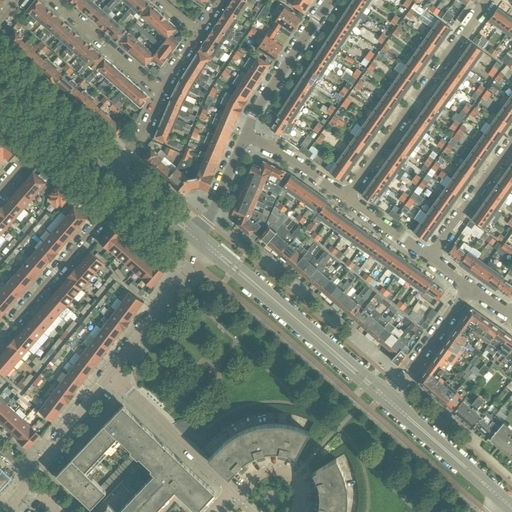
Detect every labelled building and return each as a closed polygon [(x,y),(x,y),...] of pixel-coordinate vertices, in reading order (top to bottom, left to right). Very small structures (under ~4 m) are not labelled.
[(27,18),(30,21),(44,5),(38,0),(34,0),(26,11),(30,14),(27,18)] [(75,0),(72,3),(80,10),(88,0),(75,0)] [(88,0),(80,10),(88,17),(97,5),(93,1),(93,0),(88,0)] [(127,11),(130,14),(141,0),(128,0),(126,3),(130,7),(127,11)] [(136,13),(141,17),(151,6),(144,0),(141,0),(130,14),(133,16),(136,13)] [(245,0),(231,0),(230,2),(244,11),(247,6),(251,9),(253,5),(245,0)] [(310,5),(302,0),(293,0),(294,1),(291,5),(304,13),(310,5)] [(362,0),(352,0),(349,5),(362,13),(366,7),(368,9),(370,5),(362,0)] [(230,2),(225,10),(242,22),(245,18),(241,16),(244,11),(230,2)] [(433,13),(436,8),(432,5),(432,6),(430,8),(429,7),(429,8),(428,7),(430,4),(427,2),(422,9),(427,13),(429,10),(433,13)] [(37,20),(41,24),(51,12),(44,5),(30,21),(33,24),(37,20)] [(88,17),(95,23),(108,8),(105,5),(102,9),(97,5),(88,17)] [(349,5),(343,14),(358,24),(360,19),(359,18),(362,13),(349,5)] [(145,20),(149,24),(159,13),(151,6),(141,17),(138,20),(142,23),(145,20)] [(277,8),(273,13),(295,27),(301,18),(284,6),(281,11),(277,8)] [(268,10),(263,7),(256,18),(261,22),(268,10)] [(95,23),(103,30),(112,18),(108,15),(111,11),(108,8),(95,23)] [(492,26),(496,29),(506,14),(497,8),(488,21),(494,24),(492,26)] [(225,10),(219,19),(233,27),(236,23),(240,26),(242,22),(225,10)] [(42,31),(45,34),(59,18),(51,12),(41,24),(45,27),(42,31)] [(153,28),(158,32),(168,20),(159,13),(149,24),(146,27),(150,31),(153,28)] [(277,16),(270,28),(287,39),(287,38),(289,34),(290,32),(291,33),(295,27),(273,13),(273,14),(277,16)] [(343,14),(337,23),(350,32),(354,26),(355,27),(358,24),(343,14)] [(451,19),(444,14),(441,18),(452,26),(454,23),(454,22),(454,21),(451,19)] [(501,30),(506,33),(511,24),(511,18),(506,14),(496,29),(500,32),(501,30)] [(52,33),(56,37),(66,25),(59,18),(45,34),(48,37),(52,33)] [(103,30),(110,37),(123,21),(120,19),(117,22),(112,18),(103,30)] [(219,19),(214,27),(231,38),(234,35),(230,32),(233,27),(219,19)] [(159,39),(163,42),(170,34),(176,28),(168,20),(158,32),(162,36),(159,39)] [(438,20),(431,30),(444,38),(451,29),(438,20)] [(110,37),(118,43),(128,32),(123,28),(126,24),(123,21),(110,37)] [(337,23),(331,32),(346,42),(348,38),(347,37),(350,32),(337,23)] [(60,47),(63,43),(74,31),(66,25),(56,37),(60,40),(57,44),(60,47)] [(214,27),(208,35),(222,44),(225,39),(229,42),(231,38),(214,27)] [(270,28),(262,39),(279,51),(283,45),(282,44),(283,43),(286,39),(287,39),(270,28)] [(132,35),(134,32),(131,29),(129,30),(128,32),(118,43),(127,51),(137,39),(132,35)] [(431,30),(425,38),(438,47),(444,38),(431,30)] [(6,41),(17,51),(24,43),(20,40),(22,37),(15,31),(6,41)] [(64,50),(67,53),(81,37),(74,31),(63,43),(67,47),(64,50)] [(331,32),(325,42),(338,50),(342,44),(343,45),(346,42),(331,32)] [(161,45),(159,47),(170,56),(172,52),(178,44),(178,43),(179,41),(170,34),(163,42),(161,45)] [(208,35),(203,43),(220,55),(223,52),(219,49),(222,44),(208,35)] [(127,51),(135,58),(145,47),(140,43),(143,40),(139,36),(137,39),(127,51)] [(279,51),(262,39),(258,36),(254,42),(258,45),(256,49),(273,60),(279,51)] [(477,44),(483,48),(486,43),(488,40),(483,36),(480,41),(475,37),(472,42),(477,45),(477,44)] [(74,52),(78,56),(89,44),(81,37),(67,53),(71,56),(74,52)] [(425,38),(419,47),(431,56),(438,47),(425,38)] [(17,51),(30,62),(37,54),(31,49),(32,47),(32,45),(27,41),(25,44),(24,43),(17,51)] [(325,42),(319,51),(333,60),(336,56),(335,55),(338,50),(325,42)] [(203,43),(197,52),(210,61),(214,56),(218,59),(220,55),(203,43)] [(470,43),(463,52),(478,63),(480,59),(479,57),(483,52),(470,43)] [(482,48),(491,54),(495,50),(486,43),(483,48),(482,48)] [(79,63),(82,66),(96,51),(89,44),(78,56),(82,60),(79,63)] [(45,46),(41,50),(47,55),(51,51),(45,46)] [(144,66),(151,59),(151,58),(156,51),(153,48),(150,51),(145,47),(135,58),(144,66)] [(151,58),(151,59),(161,67),(167,58),(168,58),(170,56),(159,47),(158,48),(156,51),(151,58)] [(419,47),(413,56),(425,65),(431,56),(419,47)] [(390,54),(387,51),(382,48),(376,56),(384,62),(390,54)] [(89,65),(93,69),(104,57),(96,51),(82,66),(85,69),(89,65)] [(319,51),(313,60),(326,68),(330,63),(331,64),(334,60),(333,60),(319,51)] [(197,52),(191,62),(203,69),(206,64),(214,69),(218,72),(221,67),(217,65),(210,61),(197,52)] [(463,52),(457,61),(469,70),(473,65),(475,66),(478,63),(463,52)] [(30,62),(43,74),(53,63),(47,58),(45,58),(44,60),(37,54),(30,62)] [(412,55),(405,65),(418,74),(425,65),(413,56),(412,55)] [(505,64),(506,65),(509,60),(511,58),(505,55),(504,56),(501,61),(505,64)] [(99,71),(102,74),(111,64),(104,57),(93,69),(85,78),(88,80),(90,82),(91,80),(96,74),(99,71)] [(249,57),(246,61),(264,73),(270,65),(257,57),(254,61),(249,57)] [(313,60),(307,69),(322,78),(324,75),(323,73),(326,68),(313,60)] [(248,70),(246,73),(259,82),(264,73),(246,61),(243,66),(248,70)] [(457,61),(450,70),(465,81),(468,76),(466,75),(469,70),(457,61)] [(191,62),(186,70),(202,80),(205,82),(208,78),(200,73),(203,69),(191,62)] [(496,62),(490,70),(495,74),(497,70),(501,65),(496,62)] [(51,80),(56,85),(63,77),(55,70),(57,69),(57,67),(53,63),(43,74),(51,80)] [(97,88),(101,91),(119,71),(111,64),(102,74),(106,77),(103,80),(100,85),(100,84),(97,88)] [(405,65),(399,73),(412,83),(418,74),(405,65)] [(307,69),(301,79),(314,87),(318,81),(319,82),(322,78),(307,69)] [(180,79),(179,79),(192,86),(195,81),(203,86),(203,87),(207,89),(209,85),(205,82),(202,80),(186,70),(180,79)] [(346,79),(350,73),(345,70),(341,76),(346,79)] [(450,70),(444,79),(457,88),(461,83),(462,84),(465,81),(450,70)] [(114,84),(117,87),(126,77),(119,71),(101,91),(104,95),(107,91),(108,91),(114,84)] [(238,74),(235,78),(253,90),(259,82),(246,73),(243,78),(238,74)] [(399,73),(393,82),(406,92),(412,83),(399,73)] [(352,85),(356,80),(351,76),(350,75),(345,81),(347,82),(352,85)] [(371,80),(369,79),(363,75),(360,78),(368,84),(371,80)] [(56,85),(68,95),(74,87),(77,84),(72,80),(70,80),(69,82),(63,77),(56,85)] [(111,101),(116,105),(134,84),(130,80),(126,77),(117,87),(121,90),(115,97),(114,97),(111,101)] [(237,87),(234,90),(247,99),(253,90),(235,78),(232,83),(237,87)] [(179,80),(174,89),(187,95),(189,91),(197,96),(197,95),(203,98),(205,93),(199,91),(192,86),(179,79),(179,80)] [(301,79),(295,87),(310,97),(312,93),(310,92),(314,87),(301,79)] [(444,79),(438,88),(452,98),(455,94),(453,93),(457,88),(444,79)] [(343,88),(348,91),(352,85),(347,82),(343,88)] [(393,82),(386,91),(399,101),(406,92),(393,82)] [(129,97),(132,100),(141,90),(134,84),(116,105),(119,107),(122,104),(125,100),(126,100),(129,97)] [(68,95),(80,106),(89,95),(84,91),(82,91),(81,92),(74,87),(68,95)] [(295,87),(289,97),(302,105),(306,99),(307,101),(310,97),(295,87)] [(438,88),(432,97),(444,106),(448,100),(450,102),(452,98),(438,88)] [(170,98),(182,105),(191,109),(197,112),(199,108),(193,105),(194,104),(184,100),(187,95),(174,89),(170,98)] [(353,89),(350,93),(356,97),(359,93),(353,89)] [(474,92),(471,97),(476,100),(482,92),(477,89),(474,92)] [(141,90),(132,100),(132,101),(132,100),(128,104),(136,111),(149,97),(141,90)] [(223,97),(222,98),(242,108),(248,99),(247,99),(234,90),(231,96),(226,92),(223,97)] [(205,104),(205,103),(210,105),(214,97),(215,93),(210,91),(208,95),(205,104)] [(386,91),(380,100),(393,110),(399,101),(386,91)] [(340,102),(343,97),(339,94),(337,93),(333,97),(340,102)] [(80,106),(92,116),(99,109),(93,103),(94,101),(94,99),(89,95),(80,106)] [(499,105),(502,107),(511,113),(511,100),(509,98),(506,96),(499,105)] [(289,97),(283,106),(298,116),(300,111),(298,110),(302,105),(289,97)] [(425,106),(439,116),(442,112),(441,111),(444,106),(432,97),(425,106)] [(170,98),(166,110),(178,114),(187,119),(187,118),(189,119),(187,122),(192,124),(195,117),(189,114),(190,114),(180,110),(182,105),(170,98)] [(226,106),(223,112),(237,118),(238,118),(242,108),(222,98),(220,103),(226,106)] [(380,100),(373,109),(386,119),(393,110),(380,100)] [(205,103),(205,104),(203,109),(201,113),(206,115),(210,105),(205,103)] [(119,111),(112,104),(109,108),(116,114),(119,111)] [(277,115),(279,116),(290,123),(293,118),(295,119),(298,116),(283,106),(277,115)] [(425,106),(419,114),(431,123),(435,118),(436,119),(439,116),(425,106)] [(511,113),(502,107),(496,116),(509,125),(511,120),(511,113)] [(92,116),(106,128),(112,120),(99,109),(92,116)] [(373,109),(367,118),(380,128),(386,119),(373,109)] [(166,110),(162,118),(190,130),(191,126),(185,124),(186,123),(176,119),(178,114),(166,110)] [(216,113),(214,119),(233,127),(237,118),(223,112),(221,116),(216,113)] [(454,121),(452,124),(456,127),(460,122),(463,118),(459,116),(455,113),(450,119),(454,121)] [(419,114),(412,124),(425,133),(429,127),(430,128),(433,124),(431,123),(419,114)] [(293,126),(290,123),(279,116),(270,129),(274,132),(276,133),(280,135),(283,131),(288,134),(293,126)] [(496,116),(489,125),(502,134),(509,125),(496,116)] [(162,118),(158,128),(170,133),(172,128),(182,132),(188,134),(190,130),(162,118)] [(367,118),(361,127),(374,136),(380,128),(367,118)] [(217,125),(215,130),(229,137),(233,127),(214,119),(212,123),(217,125)] [(112,120),(106,128),(117,138),(126,127),(118,121),(116,123),(112,120)] [(465,121),(459,129),(463,132),(465,129),(469,124),(465,121)] [(412,124),(406,133),(423,145),(426,142),(421,138),(425,133),(412,124)] [(489,125),(483,134),(496,143),(502,134),(489,125)] [(361,127),(354,136),(367,146),(374,136),(361,127)] [(170,133),(158,128),(153,138),(166,143),(175,147),(181,150),(183,146),(177,143),(177,142),(168,138),(170,133)] [(325,128),(322,132),(327,135),(328,134),(332,137),(333,134),(325,128)] [(0,161),(4,157),(9,161),(20,149),(4,135),(4,134),(0,130),(0,161)] [(208,132),(205,138),(225,146),(229,137),(215,130),(213,134),(208,132)] [(406,133),(399,142),(412,151),(412,150),(416,145),(418,147),(420,143),(406,133)] [(483,134),(477,143),(490,152),(496,143),(483,134)] [(313,139),(308,136),(304,141),(309,144),(313,139)] [(354,136),(348,145),(361,155),(367,146),(354,136)] [(209,144),(207,150),(221,156),(225,146),(205,138),(204,142),(209,144)] [(412,151),(399,142),(393,151),(407,161),(410,157),(408,156),(409,155),(411,157),(414,152),(412,150),(412,151)] [(477,143),(470,152),(483,161),(490,152),(477,143)] [(348,145),(342,154),(354,164),(361,155),(348,145)] [(430,150),(432,151),(437,154),(439,151),(433,146),(430,150)] [(174,150),(166,147),(163,152),(171,156),(174,150)] [(142,159),(153,168),(162,158),(158,154),(151,148),(142,159)] [(203,158),(203,159),(217,165),(221,156),(207,150),(206,153),(200,151),(198,156),(203,158)] [(189,153),(184,151),(181,159),(186,161),(189,153)] [(393,151),(387,159),(399,168),(403,163),(405,164),(407,161),(393,151)] [(470,152),(464,161),(477,170),(483,161),(470,152)] [(342,154),(335,163),(348,172),(354,164),(342,154)] [(153,168),(165,179),(172,171),(161,162),(163,159),(162,158),(153,168)] [(172,171),(165,179),(171,184),(177,190),(178,191),(183,195),(183,196),(183,195),(184,196),(185,195),(186,195),(186,194),(189,191),(190,190),(196,189),(194,177),(190,175),(189,171),(190,162),(186,161),(181,159),(180,160),(176,168),(172,172),(172,171)] [(197,163),(195,167),(213,175),(217,165),(203,159),(201,165),(197,163)] [(387,159),(380,168),(395,179),(398,175),(396,174),(399,168),(387,159)] [(276,177),(286,182),(291,175),(263,161),(260,167),(259,167),(259,168),(252,165),(249,172),(272,182),(272,181),(274,182),(276,177)] [(464,161),(458,169),(470,179),(477,170),(464,161)] [(335,163),(329,172),(342,181),(348,172),(335,163)] [(438,168),(433,165),(430,169),(427,174),(431,177),(435,172),(438,168)] [(511,167),(509,166),(503,175),(511,181),(511,167)] [(195,177),(194,177),(196,189),(199,188),(200,188),(200,189),(201,189),(205,190),(205,191),(207,191),(214,175),(213,175),(195,167),(194,169),(198,171),(195,177)] [(380,168),(374,177),(387,186),(390,181),(392,182),(395,179),(380,168)] [(455,174),(451,179),(464,188),(470,179),(458,169),(455,174)] [(32,171),(25,180),(38,192),(42,195),(48,188),(44,185),(46,183),(32,171)] [(270,186),(272,182),(249,172),(246,180),(262,187),(264,183),(270,186)] [(447,174),(441,182),(446,185),(451,177),(447,174)] [(287,193),(290,196),(301,182),(292,175),(291,175),(286,182),(283,186),(282,187),(288,191),(287,193)] [(511,181),(503,175),(496,184),(509,193),(511,188),(511,181)] [(374,177),(368,186),(382,196),(385,193),(383,191),(387,186),(374,177)] [(451,179),(445,187),(458,197),(464,188),(451,179)] [(25,180),(17,189),(31,201),(38,192),(25,180)] [(260,192),(262,187),(246,180),(242,190),(273,203),(274,200),(277,196),(272,192),(270,197),(267,195),(260,192)] [(272,190),(278,194),(282,189),(276,185),(274,182),(272,181),(272,182),(270,186),(273,190),(272,190)] [(295,197),(301,201),(310,188),(301,182),(290,196),(294,199),(295,197)] [(425,186),(420,183),(414,192),(418,196),(425,186)] [(68,190),(63,186),(61,187),(57,184),(48,195),(51,197),(49,199),(57,206),(58,204),(62,206),(71,196),(68,193),(68,190)] [(496,184),(490,193),(504,203),(509,206),(511,202),(507,199),(505,198),(509,193),(496,184)] [(361,195),(374,204),(378,199),(379,200),(382,196),(368,186),(361,195)] [(445,187),(438,196),(452,205),(458,197),(445,187)] [(305,206),(309,209),(319,194),(310,188),(301,201),(306,204),(305,206)] [(17,189),(10,197),(23,209),(31,201),(17,189)] [(271,207),(273,203),(242,190),(238,199),(255,205),(264,209),(266,205),(271,207)] [(414,201),(414,202),(419,205),(423,199),(418,196),(414,192),(410,197),(410,198),(414,201)] [(490,193),(483,202),(496,211),(500,205),(502,207),(504,203),(490,193)] [(318,213),(325,204),(328,201),(319,194),(309,209),(312,211),(313,210),(318,213)] [(438,196),(432,205),(445,214),(452,205),(438,196)] [(10,197),(2,206),(16,218),(23,209),(10,197)] [(253,210),(255,205),(238,199),(231,214),(238,217),(255,224),(259,214),(260,213),(253,210)] [(483,202),(477,210),(490,219),(492,216),(496,211),(483,202)] [(277,208),(283,213),(287,209),(280,203),(277,208)] [(320,222),(324,225),(334,210),(325,204),(318,213),(316,216),(321,220),(320,222)] [(61,213),(65,216),(79,227),(87,219),(73,207),(72,209),(68,205),(61,213)] [(432,205),(426,214),(438,223),(445,214),(432,205)] [(2,206),(0,208),(0,219),(8,226),(16,218),(2,206)] [(283,213),(277,208),(274,206),(272,211),(279,217),(283,213)] [(329,225),(334,229),(343,217),(334,210),(324,225),(328,227),(329,225)] [(490,219),(477,210),(471,220),(475,223),(483,229),(490,219)] [(259,237),(266,243),(288,217),(283,213),(279,217),(272,211),(265,226),(267,228),(259,237)] [(267,216),(260,213),(259,214),(255,224),(238,217),(238,218),(236,224),(249,236),(255,229),(256,230),(261,225),(263,227),(266,221),(267,218),(267,216)] [(422,219),(419,223),(432,232),(438,223),(426,214),(422,219)] [(65,216),(58,224),(71,236),(79,227),(65,216)] [(273,249),(288,232),(289,231),(285,228),(286,227),(292,220),(288,217),(266,243),(273,249)] [(338,235),(342,238),(352,223),(343,217),(334,229),(339,233),(338,235)] [(0,219),(0,234),(1,235),(8,226),(0,219)] [(305,232),(309,235),(310,233),(317,224),(313,221),(305,232)] [(478,237),(479,236),(482,231),(473,225),(473,224),(470,222),(469,221),(467,225),(467,226),(465,228),(461,233),(465,236),(472,233),(478,237)] [(347,238),(352,242),(361,229),(352,223),(342,238),(345,240),(347,238)] [(432,232),(419,223),(413,232),(426,241),(432,232)] [(58,224),(50,233),(64,245),(71,236),(58,224)] [(299,226),(291,235),(288,232),(273,249),(280,255),(295,238),(297,235),(300,232),(301,228),(299,226)] [(99,241),(108,249),(119,235),(111,228),(99,241)] [(356,248),(360,250),(370,236),(361,229),(352,242),(357,246),(356,248)] [(483,231),(482,231),(479,236),(488,243),(492,238),(483,231)] [(50,233),(43,242),(57,253),(64,245),(50,233)] [(462,234),(455,245),(457,247),(465,236),(462,234)] [(108,249),(116,256),(128,243),(119,235),(108,249)] [(365,251),(371,255),(380,243),(370,236),(360,250),(363,253),(365,251)] [(307,237),(303,241),(310,247),(314,243),(307,237)] [(286,261),(299,246),(300,245),(296,242),(298,240),(295,238),(280,255),(286,261)] [(43,242),(36,250),(49,262),(57,253),(43,242)] [(116,256),(125,264),(137,251),(128,243),(116,256)] [(294,267),(300,273),(314,257),(310,254),(315,247),(316,245),(314,243),(310,247),(307,251),(294,267)] [(374,260),(378,262),(388,249),(380,243),(371,255),(375,259),(374,260)] [(447,254),(460,263),(468,252),(471,248),(463,243),(459,249),(454,245),(451,249),(451,248),(450,250),(447,254)] [(501,245),(497,250),(496,251),(505,258),(508,253),(511,248),(504,243),(502,246),(501,245)] [(286,261),(294,267),(307,251),(304,248),(303,249),(299,246),(286,261)] [(334,256),(339,259),(342,255),(337,252),(338,251),(334,249),(331,253),(334,256)] [(382,264),(388,268),(397,255),(388,249),(378,262),(381,265),(382,264)] [(36,250),(28,259),(42,270),(49,262),(36,250)] [(90,251),(82,260),(96,272),(106,260),(97,252),(94,255),(90,251)] [(125,264),(134,272),(145,258),(137,251),(125,264)] [(300,273),(307,279),(328,254),(324,251),(317,260),(314,257),(300,273)] [(459,265),(469,272),(478,259),(468,252),(460,263),(459,265)] [(307,279),(314,284),(327,269),(323,266),(327,262),(331,257),(328,254),(307,279)] [(339,259),(348,266),(351,262),(348,259),(342,255),(339,259)] [(392,280),(396,275),(406,262),(397,255),(388,268),(393,271),(392,273),(389,278),(392,280)] [(134,272),(142,279),(154,265),(145,258),(134,272)] [(28,259),(21,267),(34,279),(42,270),(28,259)] [(469,272),(477,278),(486,265),(478,259),(469,272)] [(82,260),(75,269),(88,281),(96,272),(82,260)] [(477,278),(486,284),(495,271),(498,268),(489,261),(486,265),(477,278)] [(348,266),(357,273),(360,269),(355,265),(351,262),(348,266)] [(400,277),(406,280),(415,268),(406,262),(396,275),(400,278),(400,277)] [(314,284),(321,290),(341,265),(339,264),(334,270),(333,269),(331,272),(327,269),(314,284)] [(154,265),(142,279),(151,287),(163,273),(154,265)] [(321,290),(327,296),(340,281),(340,280),(338,278),(336,278),(340,274),(338,273),(344,267),(341,265),(321,290)] [(21,267),(13,276),(27,288),(34,279),(21,267)] [(410,286),(414,289),(424,274),(415,268),(406,280),(411,284),(410,286)] [(75,269),(67,278),(81,289),(88,281),(75,269)] [(356,277),(348,271),(346,274),(353,280),(356,277)] [(495,291),(496,289),(503,280),(504,278),(495,271),(486,284),(495,291)] [(424,293),(425,292),(432,282),(433,281),(424,274),(414,289),(417,291),(418,289),(424,293)] [(13,276),(5,285),(19,296),(27,288),(13,276)] [(334,302),(341,308),(354,293),(355,290),(352,287),(353,286),(352,285),(358,278),(356,277),(353,280),(350,284),(334,302)] [(67,278),(60,286),(73,298),(81,289),(67,278)] [(503,280),(496,289),(509,298),(511,294),(511,293),(511,286),(510,285),(503,280)] [(327,296),(334,302),(350,284),(347,281),(343,285),(340,281),(327,296)] [(432,282),(425,292),(432,297),(437,301),(440,297),(442,295),(441,295),(444,291),(432,282)] [(374,287),(382,294),(385,290),(381,286),(377,283),(374,287)] [(5,285),(0,290),(0,295),(12,305),(19,296),(5,285)] [(341,308),(348,314),(363,295),(370,288),(366,285),(357,296),(354,293),(341,308)] [(60,286),(52,295),(66,307),(73,298),(60,286)] [(348,314),(355,320),(364,309),(360,306),(364,301),(373,291),(370,288),(363,295),(348,314)] [(149,295),(145,291),(141,296),(146,299),(149,295)] [(129,292),(122,301),(136,312),(143,303),(129,292)] [(391,301),(394,304),(401,294),(398,292),(391,301)] [(0,295),(0,310),(4,314),(12,305),(0,295)] [(52,295),(45,303),(58,315),(66,307),(52,295)] [(122,301),(115,310),(129,321),(136,312),(122,301)] [(45,303),(37,312),(51,324),(58,315),(45,303)] [(369,303),(367,305),(364,309),(355,320),(361,326),(374,310),(376,309),(369,303)] [(400,308),(408,315),(412,310),(411,311),(406,307),(406,306),(403,304),(400,308)] [(388,308),(395,314),(398,311),(394,308),(390,305),(388,308)] [(470,308),(461,320),(467,324),(471,327),(470,329),(471,331),(482,316),(470,308)] [(424,328),(423,329),(424,329),(426,328),(428,325),(437,312),(433,309),(426,317),(427,318),(424,322),(423,322),(421,325),(421,326),(424,328)] [(115,310),(108,319),(122,330),(129,321),(115,310)] [(361,326),(368,332),(382,316),(374,310),(361,326)] [(408,315),(418,323),(420,320),(421,318),(412,310),(408,315)] [(395,314),(402,320),(405,316),(398,311),(395,314)] [(37,312),(30,321),(43,332),(51,324),(37,312)] [(368,332),(375,338),(391,319),(388,316),(385,319),(382,316),(368,332)] [(405,316),(402,320),(401,321),(408,326),(411,322),(405,316)] [(491,322),(482,316),(471,331),(473,332),(480,337),(491,322)] [(375,338),(382,344),(391,333),(387,329),(394,321),(391,318),(391,319),(375,338)] [(108,319),(101,328),(115,339),(122,330),(108,319)] [(461,320),(449,337),(465,347),(468,343),(465,341),(467,337),(462,334),(461,333),(467,324),(461,320)] [(30,321),(22,329),(36,341),(43,332),(30,321)] [(408,326),(403,332),(388,349),(395,355),(406,343),(411,336),(408,333),(415,325),(411,322),(408,326)] [(500,329),(491,322),(480,337),(489,344),(489,343),(500,329)] [(101,328),(94,337),(109,348),(115,339),(101,328)] [(406,343),(395,355),(391,359),(399,366),(407,355),(420,337),(423,332),(418,328),(414,332),(411,336),(406,343)] [(22,329),(15,338),(28,350),(36,341),(22,329)] [(382,344),(388,349),(403,332),(400,329),(394,336),(391,333),(382,344)] [(508,335),(500,329),(489,343),(498,349),(508,335)] [(511,345),(511,337),(508,335),(498,349),(490,360),(493,363),(497,366),(500,363),(496,359),(501,352),(506,355),(511,345)] [(94,337),(87,347),(101,358),(109,348),(94,337)] [(449,337),(444,345),(463,358),(466,354),(462,351),(465,347),(449,337)] [(15,338),(7,346),(21,358),(28,350),(15,338)] [(68,340),(64,344),(72,350),(79,341),(75,338),(71,342),(68,340)] [(444,345),(437,353),(452,364),(453,364),(455,360),(459,363),(463,358),(444,345)] [(7,346),(0,354),(0,355),(13,367),(21,358),(7,346)] [(87,347),(80,356),(95,367),(101,358),(87,347)] [(482,353),(474,348),(474,350),(472,352),(476,355),(479,357),(483,353),(482,353)] [(426,369),(425,370),(430,375),(431,374),(437,365),(443,369),(444,369),(446,366),(449,368),(452,364),(437,353),(426,369)] [(13,367),(0,355),(0,371),(5,376),(13,367)] [(470,364),(473,366),(476,362),(479,357),(476,355),(469,363),(470,364)] [(80,356),(73,365),(88,376),(95,367),(80,356)] [(464,372),(465,373),(469,376),(472,372),(470,370),(473,366),(470,364),(464,372)] [(73,365),(66,374),(81,385),(88,376),(73,365)] [(476,375),(480,378),(488,369),(484,365),(476,375)] [(418,383),(427,391),(443,374),(439,371),(434,377),(431,374),(430,375),(425,370),(418,380),(417,382),(418,383)] [(468,377),(477,384),(480,379),(472,372),(468,377)] [(66,374),(60,383),(74,394),(81,385),(66,374)] [(436,398),(450,382),(451,381),(443,374),(427,391),(436,398)] [(436,398),(443,405),(456,391),(451,387),(453,385),(450,382),(436,398)] [(60,383),(53,392),(67,403),(74,394),(60,383)] [(443,405),(452,412),(464,398),(468,394),(460,387),(456,391),(443,405)] [(53,392),(46,401),(60,412),(67,403),(53,392)] [(471,429),(475,424),(489,407),(481,400),(478,397),(471,404),(464,398),(452,412),(471,429)] [(60,412),(46,401),(36,414),(45,421),(48,418),(53,422),(60,412)] [(0,410),(0,422),(2,425),(15,412),(7,404),(0,410)] [(482,430),(501,408),(499,406),(496,409),(495,409),(496,408),(492,404),(489,407),(475,424),(482,430)] [(154,511),(174,491),(196,511),(215,492),(123,405),(105,424),(120,439),(131,450),(130,451),(132,453),(133,452),(139,457),(151,469),(150,470),(154,474),(136,493),(123,480),(93,511),(94,511),(154,511)] [(482,430),(489,437),(502,422),(497,419),(501,414),(504,411),(501,408),(482,430)] [(2,425),(11,433),(23,420),(15,412),(2,425)] [(11,433),(19,441),(31,428),(23,420),(11,433)] [(497,441),(501,445),(511,434),(510,433),(511,430),(511,428),(503,421),(502,422),(489,437),(490,438),(496,443),(497,441)] [(235,434),(234,435),(233,435),(230,437),(227,439),(224,442),(222,444),(219,446),(208,459),(228,478),(236,470),(239,473),(245,467),(242,463),(243,462),(245,461),(247,459),(250,458),(252,456),(255,455),(256,460),(264,457),(263,452),(267,452),(270,451),(273,451),(275,451),(278,451),(277,456),(286,458),(287,453),(289,454),(292,455),(296,457),(309,432),(305,430),(302,429),(299,428),(295,427),(292,426),(289,425),(285,424),(282,424),(277,423),(273,423),(269,423),(265,424),(262,424),(258,425),(255,426),(252,426),(248,428),(245,429),(242,430),(238,432),(235,434)] [(87,474),(120,439),(105,424),(80,450),(56,475),(90,508),(106,492),(100,486),(92,479),(87,474)] [(31,428),(19,441),(27,449),(40,436),(31,428)] [(504,449),(511,456),(511,454),(511,433),(511,434),(501,445),(505,448),(504,449)] [(133,452),(132,453),(100,486),(106,492),(139,457),(133,452)] [(312,483),(313,487),(314,491),(319,490),(319,493),(319,495),(319,498),(319,501),(319,504),(319,505),(314,504),(311,511),(345,511),(346,510),(347,506),(347,503),(347,499),(347,496),(347,492),(347,489),(346,486),(346,482),(345,479),(344,476),(343,472),(342,469),(340,466),(339,463),(337,460),(336,458),(312,473),(314,476),(315,479),(316,481),(312,483)] [(0,488),(11,477),(0,466),(0,488)] [(196,511),(201,511),(217,496),(214,493),(196,511)]
